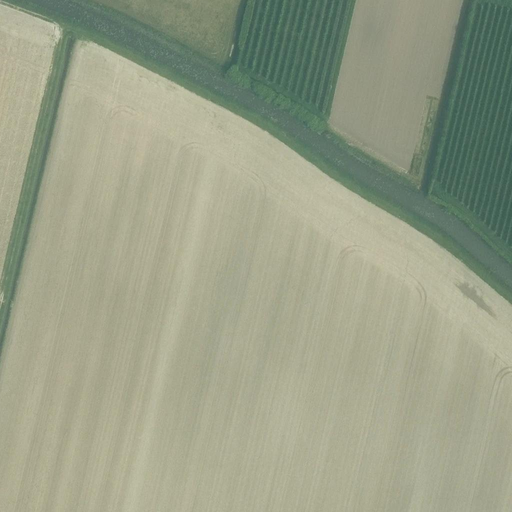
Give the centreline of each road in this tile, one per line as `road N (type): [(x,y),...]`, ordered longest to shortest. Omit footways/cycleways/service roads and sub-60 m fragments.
road 1 (track): [(62,25),(269,129),(444,242),(511,300)]
road 2 (track): [(0,297),(62,25),(0,0)]
road 3 (track): [(511,252),(435,186),(478,0)]
